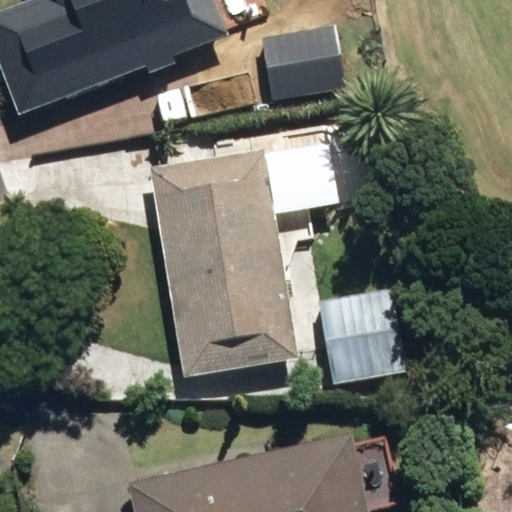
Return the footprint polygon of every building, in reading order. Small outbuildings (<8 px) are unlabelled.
[(0,17),(0,86),(15,124),(137,75),(140,83),(169,72),(167,66),(223,43),(205,0),(31,0),(34,4),(0,17)] [(260,43),(270,104),(340,94),(330,33),(260,43)] [(145,178),(181,385),(291,367),(266,223),(332,212),(321,148),(145,178)] [(315,311),(329,391),(401,379),(386,299),(315,311)] [(406,401),(434,401),(434,376),(407,376),(406,401)] [(359,511),(344,443),(122,490),(126,511),(359,511)]
